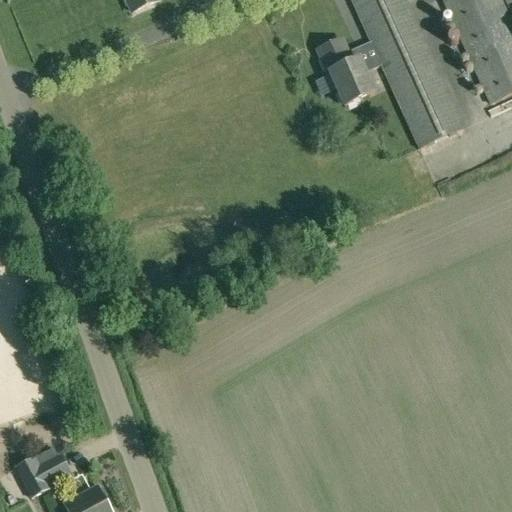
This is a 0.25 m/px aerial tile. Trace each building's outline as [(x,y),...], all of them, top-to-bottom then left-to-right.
[(126,0),(132,14),(160,2),(158,0),(126,0)] [(350,0),(420,151),(463,131),(403,0),(350,0)] [(440,0),(490,107),(511,97),(511,24),(500,0),(440,0)] [(351,64),(341,41),(317,52),(328,76),(351,64)] [(359,61),(330,75),(345,109),(374,96),(365,75),(381,68),(376,58),(361,65),(359,61)] [(511,140),(504,117),(490,122),(500,150),(511,146),(511,140)] [(71,476),(61,455),(39,467),(35,459),(14,470),(31,501),(52,491),(50,486),(71,476)] [(110,511),(97,487),(63,505),(66,511),(110,511)]
